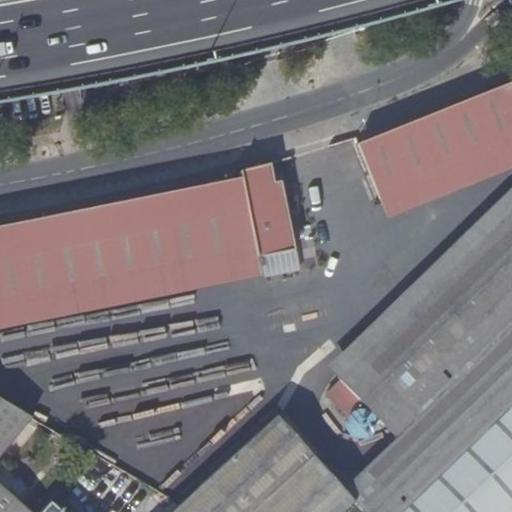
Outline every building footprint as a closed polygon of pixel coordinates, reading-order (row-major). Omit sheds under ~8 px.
[(511,81),(444,108),(356,144),(375,192),(378,199),(511,146),(511,81)] [(271,166),(237,173),(238,179),(251,240),(258,239),(262,259),(295,252),(281,183),(274,185),(271,166)] [(112,205),(0,226),(0,311),(46,302),(97,292),(151,281),(212,269),(262,259),(258,239),(251,240),(238,179),(164,195),(112,205)] [(337,380),(511,208),(511,194),(331,373),(337,380)] [(384,428),(511,303),(511,208),(337,380),(344,386),(329,401),(351,422),(365,408),(384,428)] [(406,450),(511,346),(511,303),(384,428),(406,450)] [(229,384),(258,378),(253,356),(229,352),(222,319),(138,336),(142,337),(139,357),(130,359),(134,379),(147,377),(144,393),(160,389),(182,393),(184,379),(217,384),(222,383),(229,384)] [(511,346),(406,450),(434,480),(511,404),(511,346)] [(0,401),(0,453),(29,419),(0,401)] [(401,511),(511,511),(511,404),(434,480),(401,511)] [(343,511),(351,505),(275,420),(273,418),(170,511),(343,511)] [(358,511),(401,511),(434,480),(406,450),(354,502),(351,505),(358,511)] [(113,511),(66,484),(41,511),(113,511)] [(0,511),(28,511),(0,487),(0,511)]
